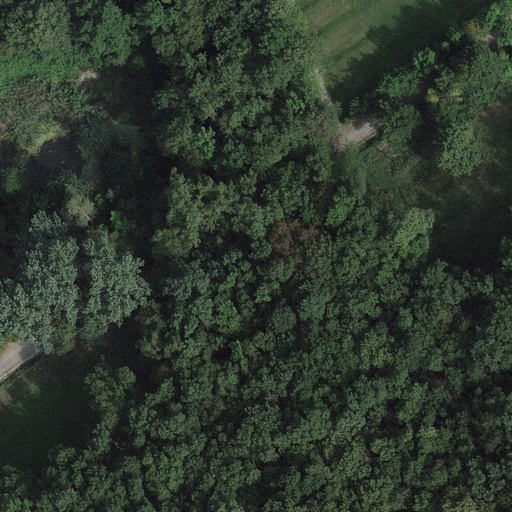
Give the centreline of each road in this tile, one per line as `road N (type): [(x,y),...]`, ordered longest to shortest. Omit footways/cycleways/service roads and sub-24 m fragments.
road 1 (track): [(0,365),(76,313),(166,273),(511,26)]
road 2 (track): [(339,146),(278,0)]
